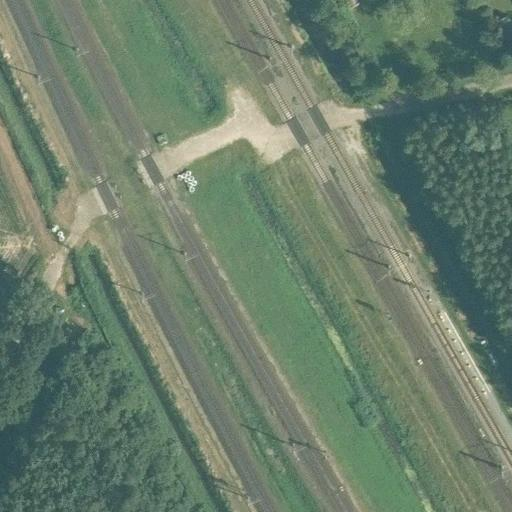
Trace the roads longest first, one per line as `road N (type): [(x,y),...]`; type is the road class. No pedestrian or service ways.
road 1 (unclassified): [(511,80),(372,114)]
road 2 (unclassified): [(0,367),(69,248)]
